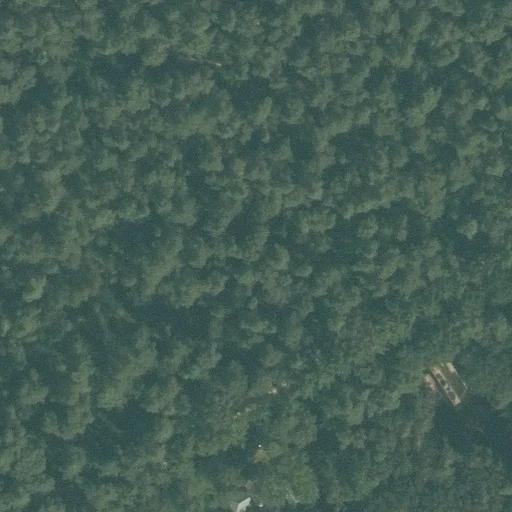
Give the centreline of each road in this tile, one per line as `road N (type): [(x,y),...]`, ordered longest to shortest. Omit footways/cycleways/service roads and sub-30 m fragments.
road 1 (track): [(511,247),(108,511)]
road 2 (unknown): [(306,382),(397,511)]
